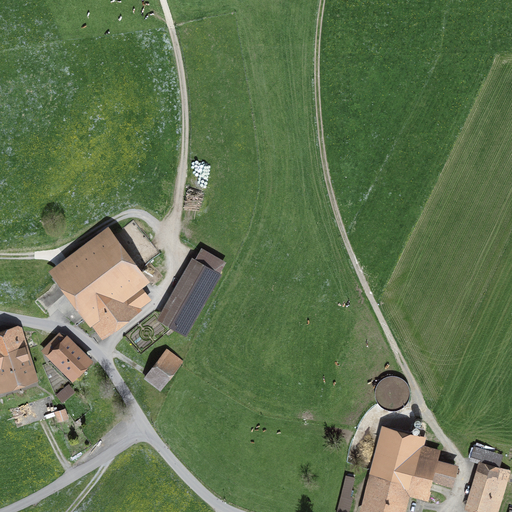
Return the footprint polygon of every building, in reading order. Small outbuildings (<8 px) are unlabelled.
[(53,280),(53,281),(60,288),(66,281),(103,329),(132,308),(137,313),(146,306),(148,302),(137,287),(124,297),(120,291),(137,278),(106,237),(51,279),(53,280)] [(197,264),(165,320),(183,330),(215,274),(197,264)] [(63,292),(60,288),(53,281),(35,296),(45,308),(63,292)] [(0,386),(30,377),(14,327),(0,331),(0,386)] [(53,356),(72,374),(86,359),(61,335),(44,352),(51,357),(53,356)] [(174,372),(182,362),(168,350),(160,360),(163,362),(155,371),(152,369),(145,377),(160,390),(168,380),(165,379),(172,370),(174,372)] [(72,391),(67,386),(57,395),(62,400),(72,391)] [(59,421),(67,418),(64,409),(56,412),(59,421)] [(374,425),(371,436),(386,440),(368,509),(377,511),(398,511),(405,488),(415,493),(414,496),(428,500),(430,493),(426,492),(430,479),(450,484),(454,466),(413,455),(416,447),(422,448),(424,441),(418,439),(419,435),(380,425),(380,426),(374,425)] [(349,451),(335,448),(334,455),(347,458),(349,451)] [(468,508),(482,511),(496,511),(509,471),(499,467),(502,456),(474,448),(471,460),(482,463),(468,508)] [(348,511),(353,497),(349,497),(354,481),(346,479),(337,511),(348,511)]
